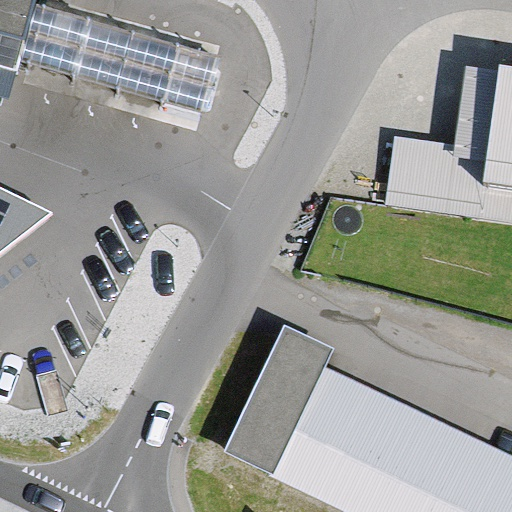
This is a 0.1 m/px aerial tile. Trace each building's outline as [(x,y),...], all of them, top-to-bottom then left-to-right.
[(32,0),(0,0),(0,97),(7,100),(32,0)] [(218,59),(44,10),(28,67),(202,116),(218,59)] [(511,54),(470,48),(453,153),(483,153),(474,207),(511,212),(511,54)] [(2,194),(0,193),(0,261),(55,221),(2,194)] [(270,315),(210,437),(362,511),(511,511),(511,460),(328,371),(331,345),(270,315)]
